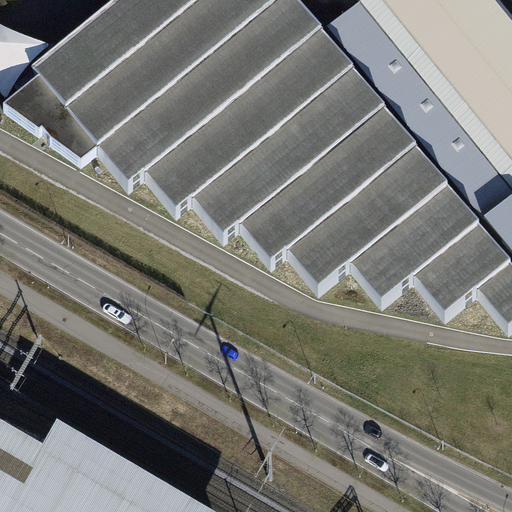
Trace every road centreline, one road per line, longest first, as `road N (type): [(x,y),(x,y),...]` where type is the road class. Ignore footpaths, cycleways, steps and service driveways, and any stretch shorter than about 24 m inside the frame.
road 1 (secondary): [(0,233),(299,404)]
road 2 (secondary): [(511,503),(299,404)]
road 3 (secondary): [(299,404),(462,511)]
